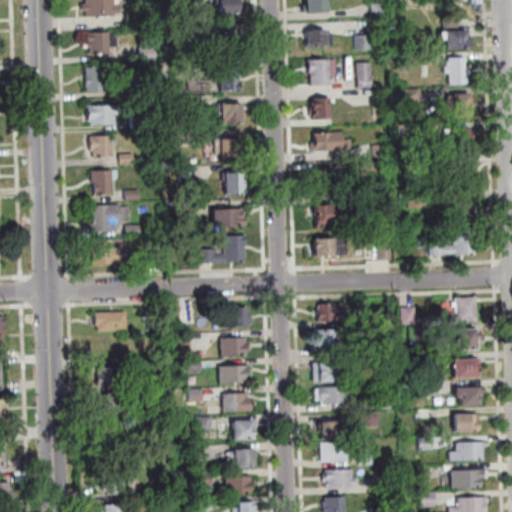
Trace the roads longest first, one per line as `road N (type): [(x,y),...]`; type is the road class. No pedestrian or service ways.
road 1 (tertiary): [(58,511),(38,0)]
road 2 (residential): [(511,276),(0,292)]
road 3 (residential): [(290,511),(274,0)]
road 4 (residential): [(511,195),(506,0)]
